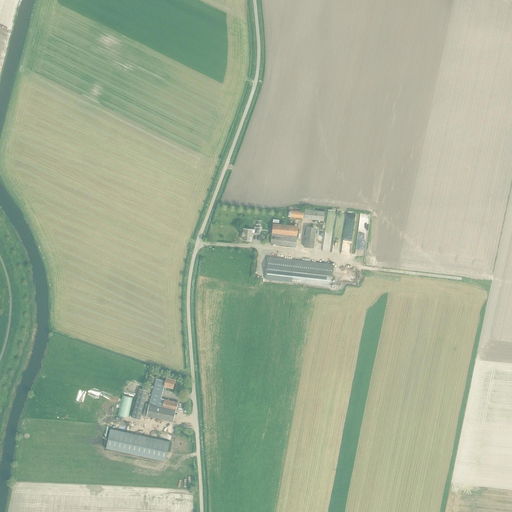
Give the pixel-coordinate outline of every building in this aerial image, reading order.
[(324,220),(325,211),(305,209),(304,211),(291,210),(290,217),(324,220)] [(270,244),(296,246),(298,226),(273,223),(270,244)] [(306,226),(304,247),(314,248),(316,227),(306,226)] [(244,228),(242,239),(251,240),(252,233),(254,233),(260,234),(260,228),(255,227),(255,230),(253,229),(244,228)] [(268,257),(265,279),(292,282),(331,286),(334,265),(294,260),(268,257)] [(164,385),(173,388),(176,379),(166,377),(165,381),(156,379),(151,397),(146,415),(173,422),(178,402),(173,400),(173,402),(161,398),(164,385)] [(140,388),(132,417),(140,419),(148,390),(140,388)] [(122,396),(118,415),(128,417),(133,398),(122,396)] [(111,429),(106,448),(165,461),(170,441),(111,429)]
